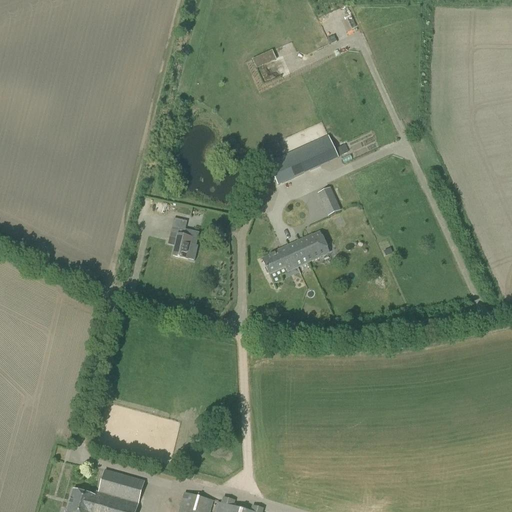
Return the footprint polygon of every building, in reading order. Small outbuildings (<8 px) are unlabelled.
[(270,51),(250,59),(254,70),(275,61),(270,51)] [(278,187),(338,159),(328,137),(267,164),(278,187)] [(329,190),(319,194),(324,205),(333,201),(329,190)] [(188,260),(193,239),(183,237),(187,222),(174,219),(169,240),(176,242),(172,257),(188,260)] [(308,263),(313,261),(328,254),(327,251),(324,244),(319,235),(299,243),(308,263)] [(297,268),(308,263),(299,243),(294,246),(293,245),(288,247),(289,248),(297,268)] [(264,269),(267,275),(268,274),(269,276),(285,269),(287,273),(297,268),(289,248),(281,252),(262,260),(266,268),(264,269)] [(136,511),(145,483),(104,471),(98,493),(95,492),(93,497),(73,491),(66,511),(136,511)] [(221,504),(183,494),(183,496),(178,511),(262,511),(263,510),(252,506),(250,511),(247,511),(233,508),(235,502),(223,498),(221,504)]
